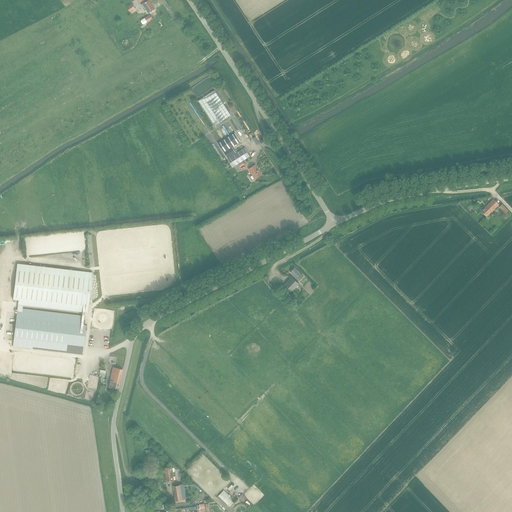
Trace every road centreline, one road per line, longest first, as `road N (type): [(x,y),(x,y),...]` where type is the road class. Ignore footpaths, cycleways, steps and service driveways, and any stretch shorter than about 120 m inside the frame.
road 1 (unclassified): [(121,500),(112,435),(138,331),(333,222)]
road 2 (tertiary): [(189,0),(333,222)]
road 3 (tertiary): [(333,222),(392,197),(511,177)]
